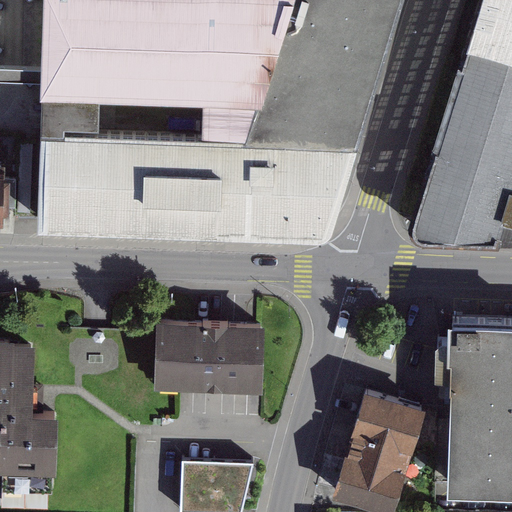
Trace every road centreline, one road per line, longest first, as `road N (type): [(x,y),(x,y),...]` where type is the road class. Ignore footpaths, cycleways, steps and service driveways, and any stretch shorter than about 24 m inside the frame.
road 1 (tertiary): [(0,265),(352,272)]
road 2 (residential): [(352,272),(435,0)]
road 3 (tertiary): [(281,511),(352,272)]
road 4 (tertiary): [(352,272),(511,275)]
